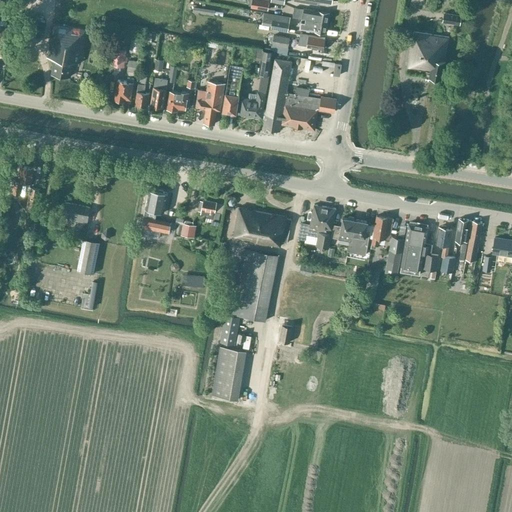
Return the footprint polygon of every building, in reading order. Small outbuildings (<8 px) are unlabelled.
[(252,0),(251,7),(268,10),(269,0),(252,0)] [(301,19),(327,23),(329,13),(303,9),(301,19)] [(264,12),(262,24),(271,26),(273,14),(264,12)] [(459,25),(461,15),(444,12),(443,22),(459,25)] [(290,17),(273,14),(271,26),(271,28),(288,31),(290,17)] [(326,33),(327,23),(301,19),(300,28),(326,33)] [(80,63),(86,30),(53,24),(47,57),(54,58),(51,73),(71,76),(74,62),(80,63)] [(0,44),(5,45),(8,27),(7,27),(0,25),(0,44)] [(442,77),(448,36),(413,31),(408,66),(430,69),(430,75),(442,77)] [(325,38),(308,35),(300,34),(300,38),(299,44),(306,46),(323,49),(325,38)] [(288,48),(289,43),(290,37),(274,35),(272,45),(288,48)] [(290,39),(289,51),(298,51),(298,39),(290,39)] [(210,53),(222,56),(224,50),(212,46),(210,53)] [(114,48),(112,66),(124,68),(126,50),(114,48)] [(260,63),(258,74),(268,75),(272,52),(263,50),(262,53),(260,63)] [(255,52),(253,61),(260,63),(262,53),(261,53),(255,52)] [(290,71),(292,63),(292,61),(274,58),(266,109),(264,109),(262,118),(261,123),(264,124),(263,127),(280,130),(281,124),(314,129),(317,109),(333,112),(335,99),(322,96),(321,98),(308,96),(310,88),(296,86),(295,94),(286,92),(290,71)] [(140,71),(142,61),(128,59),(126,75),(139,77),(140,71)] [(156,59),(155,69),(161,70),(163,60),(156,59)] [(242,75),(243,75),(244,66),(230,64),(223,111),(236,113),(242,75)] [(171,66),(168,81),(175,82),(177,67),(171,66)] [(146,84),(145,84),(147,76),(144,75),(144,72),(140,71),(139,77),(138,83),(137,91),(134,104),(147,106),(149,93),(144,92),(146,84)] [(134,82),(134,78),(127,77),(127,81),(118,79),(114,99),(124,100),(124,99),(131,100),(134,82)] [(150,104),(163,107),(168,81),(168,80),(154,78),(150,104)] [(221,111),(225,83),(208,80),(206,90),(199,89),(197,98),(196,107),(205,108),(204,122),(215,124),(217,110),(221,111)] [(177,107),(186,109),(186,107),(188,107),(190,98),(189,98),(190,92),(181,90),(181,92),(171,90),(168,108),(170,110),(174,111),(177,109),(177,107)] [(241,97),(238,114),(262,118),(264,101),(266,93),(258,91),(257,95),(249,93),(249,98),(241,97)] [(176,140),(189,141),(190,131),(177,130),(176,140)] [(14,179),(11,193),(21,194),(22,196),(26,197),(28,196),(29,196),(30,187),(30,183),(33,168),(22,166),(20,175),(18,174),(17,180),(14,179)] [(37,209),(40,189),(30,187),(27,207),(37,209)] [(144,216),(141,228),(169,233),(171,222),(155,218),(156,211),(164,212),(168,193),(149,189),(145,208),(144,216)] [(216,202),(204,200),(202,210),(201,210),(200,214),(207,215),(206,218),(212,219),(212,222),(218,223),(219,216),(213,214),(216,202)] [(74,221),(78,205),(66,203),(62,218),(74,221)] [(330,243),(333,224),(334,224),(336,209),(314,204),(310,225),(300,224),(297,239),(305,240),(306,234),(317,237),(315,246),(329,248),(330,243)] [(74,221),(86,223),(89,207),(78,205),(74,221)] [(287,218),(287,217),(239,207),(233,239),(272,246),(272,245),(281,246),(282,242),(287,243),(292,220),(291,218),(287,218)] [(333,224),(331,237),(339,239),(349,241),(349,240),(351,240),(352,235),(355,219),(353,217),(349,216),(347,217),(342,216),(341,226),(334,224),(333,224)] [(390,240),(393,219),(376,216),(374,225),(372,238),(371,244),(371,248),(376,249),(376,245),(378,245),(379,238),(390,240)] [(470,220),(463,219),(459,218),(456,231),(455,240),(467,242),(468,236),(469,236),(470,234),(468,234),(470,220)] [(366,231),(367,224),(368,221),(355,219),(352,235),(351,240),(349,240),(349,241),(348,251),(366,254),(370,232),(366,231)] [(482,222),(477,221),(470,220),(468,234),(470,234),(469,236),(470,236),(465,259),(475,261),(482,222)] [(428,227),(427,227),(427,226),(422,224),(415,223),(410,222),(410,223),(409,223),(406,242),(405,242),(399,271),(419,275),(421,267),(423,268),(432,270),(431,278),(435,278),(436,270),(438,255),(432,254),(433,246),(425,245),(428,227)] [(191,237),(194,237),(196,225),(183,223),(181,235),(191,237)] [(370,232),(369,237),(372,238),(374,225),(367,224),(366,231),(370,232)] [(447,255),(451,229),(446,228),(446,226),(442,225),(441,227),(439,227),(436,244),(443,245),(441,257),(443,257),(440,270),(453,272),(455,257),(447,255)] [(102,232),(101,236),(105,239),(109,237),(109,233),(106,230),(102,232)] [(389,249),(385,272),(397,275),(400,261),(402,251),(404,238),(392,236),(389,249)] [(511,239),(495,237),(492,256),(497,257),(498,254),(511,256),(511,239)] [(100,242),(91,240),(83,239),(77,270),(93,273),(100,242)] [(278,255),(267,252),(245,248),(232,314),(265,320),(278,255)] [(492,256),(488,256),(485,255),(482,270),(490,271),(492,256)] [(313,268),(301,266),(300,272),(312,275),(313,268)] [(368,299),(374,300),(380,271),(369,268),(364,294),(369,295),(368,299)] [(93,281),(88,306),(93,307),(97,282),(93,281)] [(479,302),(492,303),(493,297),(480,295),(479,302)] [(240,317),(232,315),(225,314),(220,342),(235,344),(240,317)] [(280,340),(290,341),(291,325),(281,324),(280,340)] [(295,326),(293,342),(303,343),(305,327),(295,326)] [(238,399),(246,351),(220,346),(212,394),(238,399)] [(306,393),(307,375),(296,374),(295,392),(306,393)]
